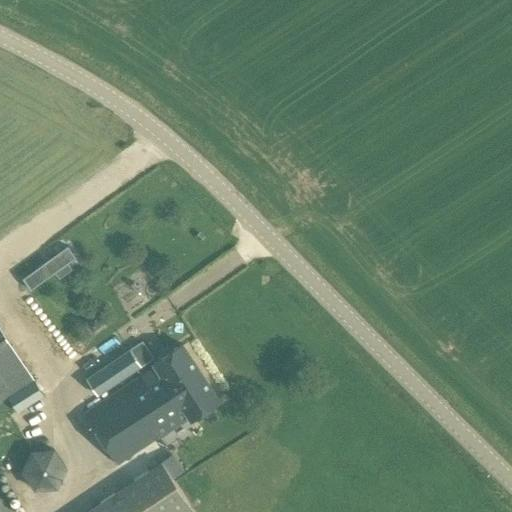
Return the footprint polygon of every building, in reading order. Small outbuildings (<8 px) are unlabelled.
[(67,248),(23,279),(30,291),(55,273),(59,280),(72,270),(67,264),(75,258),(67,248)] [(0,511),(19,511),(0,481),(0,400),(7,397),(33,380),(0,327),(0,511)] [(154,366),(83,412),(117,465),(187,418),(189,421),(220,400),(182,342),(152,363),(154,366)] [(96,395),(140,366),(131,350),(87,379),(96,395)] [(33,380),(7,397),(16,411),(42,394),(33,380)] [(21,456),(33,490),(69,477),(56,443),(21,456)] [(195,511),(162,461),(84,511),(195,511)]
